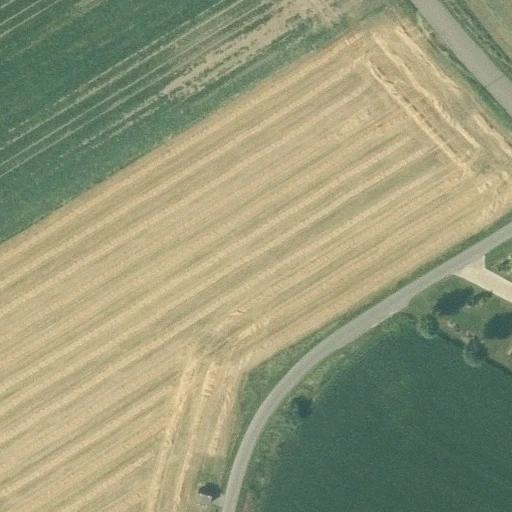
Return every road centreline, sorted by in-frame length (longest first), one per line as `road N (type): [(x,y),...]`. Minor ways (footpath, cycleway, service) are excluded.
road 1 (unclassified): [(228,511),(248,442),(302,368),(511,226)]
road 2 (unclassified): [(421,0),(511,100)]
